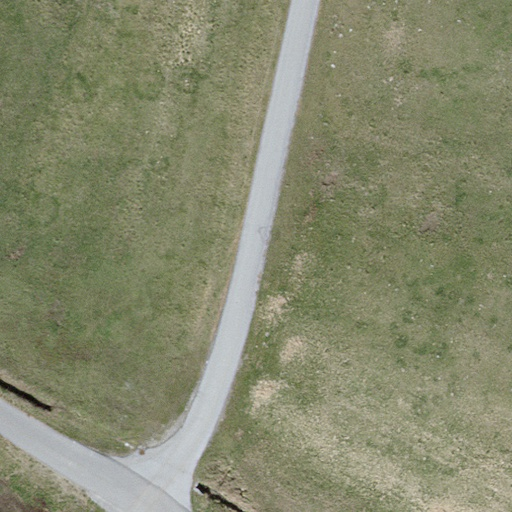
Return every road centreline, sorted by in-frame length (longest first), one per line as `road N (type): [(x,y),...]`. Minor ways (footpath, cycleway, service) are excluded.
road 1 (track): [(303,0),(233,305),(142,508)]
road 2 (track): [(0,416),(142,508)]
